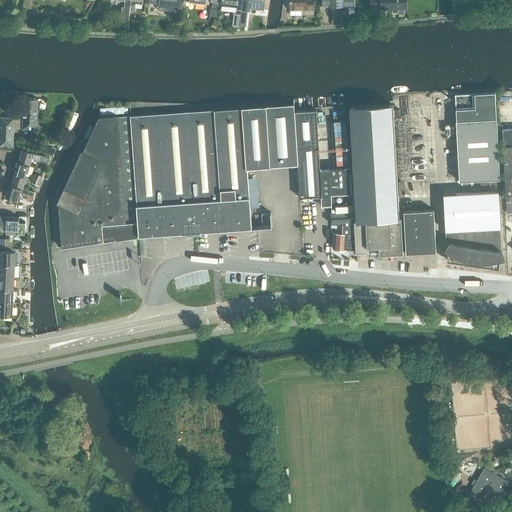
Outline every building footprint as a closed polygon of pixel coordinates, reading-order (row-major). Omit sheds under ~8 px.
[(116,0),(125,1),(125,6),(122,6),(120,19),(124,19),(123,27),(128,28),(129,19),(129,15),(131,0),(116,0)] [(131,0),(129,15),(130,15),(134,16),(134,13),(135,3),(143,4),(143,0),(131,0)] [(159,0),(159,6),(170,7),(170,11),(179,12),(183,0),(159,0)] [(222,0),(222,4),(221,10),(236,12),(237,9),(237,0),(222,0)] [(240,14),(239,25),(246,26),(248,11),(250,12),(250,8),(265,10),(265,0),(243,0),(242,10),(241,15),(240,14)] [(290,6),(290,14),(314,14),(314,0),(289,0),(289,6),(290,6)] [(322,0),(323,5),(332,5),(332,19),(332,25),(337,24),(337,19),(337,0),(322,0)] [(337,0),(337,19),(337,24),(343,24),(343,14),(349,14),(349,5),(355,5),(355,0),(337,0)] [(371,0),(371,10),(382,10),(382,8),(393,8),(393,12),(405,12),(405,7),(406,7),(406,0),(371,0)] [(99,5),(95,11),(101,14),(105,8),(99,5)] [(500,179),(495,92),(455,94),(460,181),(500,179)] [(37,123),(38,99),(23,98),(23,118),(14,117),(0,116),(0,124),(0,145),(14,146),(14,145),(14,128),(22,128),(37,129),(37,123)] [(294,103),(187,111),(196,232),(252,228),(252,227),(247,227),(246,218),(251,217),(248,167),(298,164),(295,111),(295,110),(294,103)] [(356,220),(400,218),(394,104),(389,104),(351,106),(356,220)] [(317,110),(295,111),(298,164),(301,197),(303,197),(313,197),(322,196),(320,168),(317,110)] [(131,115),(139,235),(139,236),(194,232),(196,232),(187,111),(131,115)] [(139,235),(131,115),(119,116),(119,115),(99,117),(58,203),(59,203),(62,248),(104,242),(104,241),(105,240),(105,242),(126,238),(126,237),(139,235)] [(511,128),(503,129),(507,213),(511,212),(511,128)] [(57,144),(59,137),(52,135),(50,142),(57,144)] [(23,149),(19,161),(30,164),(32,158),(48,162),(50,157),(34,153),(23,149)] [(19,161),(15,172),(27,176),(30,164),(19,161)] [(351,167),(330,168),(331,204),(331,219),(353,217),(354,217),(354,211),(356,211),(354,168),(351,169),(351,167)] [(15,172),(12,185),(23,188),(27,176),(15,172)] [(34,178),(32,183),(39,186),(41,181),(34,178)] [(12,185),(8,197),(19,200),(21,194),(28,195),(26,200),(32,202),(36,192),(23,188),(12,185)] [(502,249),(498,191),(464,193),(444,194),(447,242),(450,242),(447,260),(464,262),(499,267),(502,249)] [(406,253),(436,252),(434,210),(404,211),(406,253)] [(6,230),(6,234),(26,235),(27,222),(20,221),(20,217),(7,216),(6,230)] [(353,217),(331,219),(331,223),(343,224),(342,234),(335,233),(334,248),(346,249),(347,239),(352,239),(353,217)] [(400,218),(356,220),(354,220),(355,239),(356,249),(356,252),(368,251),(368,246),(379,246),(379,255),(401,253),(403,253),(402,218),(400,218)] [(0,258),(0,264),(15,265),(16,252),(15,252),(7,252),(0,251),(0,259),(0,258)] [(0,276),(14,277),(15,265),(0,264),(0,276)] [(0,289),(14,290),(14,277),(0,276),(0,289)] [(0,301),(13,303),(14,290),(0,289),(0,301)] [(0,314),(4,315),(12,315),(13,303),(0,301),(0,314)] [(495,511),(511,484),(484,468),(477,481),(475,479),(472,484),(474,486),(465,502),(482,511),(495,511)]
